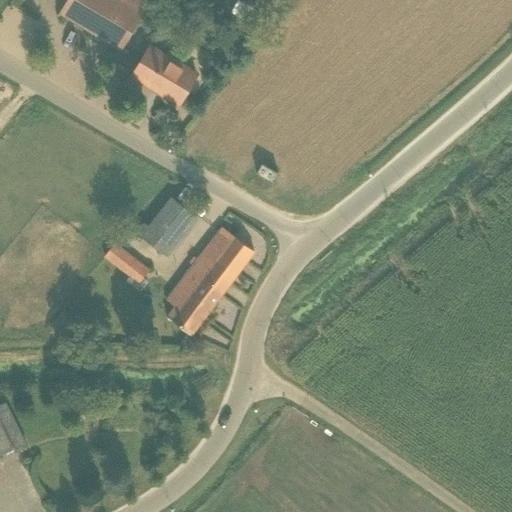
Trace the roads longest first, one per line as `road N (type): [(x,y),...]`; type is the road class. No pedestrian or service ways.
road 1 (unclassified): [(306,250),(279,224),(0,62)]
road 2 (unclassified): [(306,250),(511,70)]
road 3 (unclassified): [(462,511),(346,428),(277,387),(244,379)]
road 4 (unclassified): [(139,511),(218,441),(244,379)]
road 5 (unclassified): [(244,379),(264,307),(306,250)]
